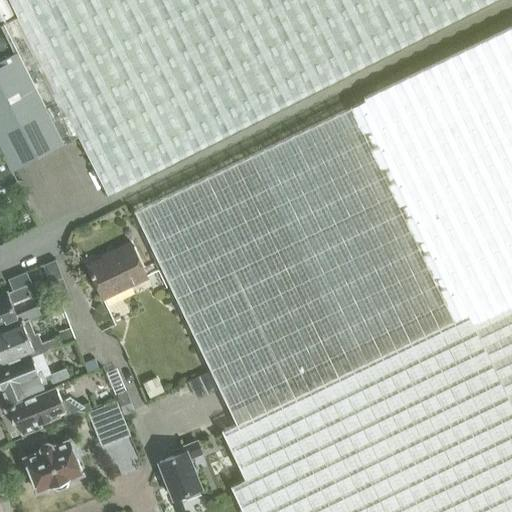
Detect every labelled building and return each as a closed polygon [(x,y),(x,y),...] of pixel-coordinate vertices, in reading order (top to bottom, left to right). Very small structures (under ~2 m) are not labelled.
[(0,25),(0,28),(13,54),(17,52),(64,144),(77,137),(107,195),(195,150),(362,66),(491,0),(6,0),(16,18),(0,25)] [(365,99),(134,210),(211,369),(238,425),(511,292),(511,24),(364,97),(365,99)] [(0,149),(4,158),(11,171),(58,147),(64,144),(17,52),(13,54),(0,60),(0,149)] [(0,189),(14,182),(2,158),(0,159),(0,189)] [(102,299),(147,277),(131,243),(112,252),(113,255),(87,268),(102,299)] [(71,302),(56,264),(55,260),(41,265),(58,308),(71,302)] [(0,324),(18,318),(20,323),(28,320),(41,314),(38,306),(16,315),(12,304),(30,297),(26,286),(30,284),(25,272),(7,280),(11,291),(5,294),(2,291),(0,292),(0,324)] [(511,511),(511,292),(238,425),(222,431),(244,478),(230,485),(243,511),(511,511)] [(0,363),(29,352),(31,357),(41,353),(59,346),(56,337),(42,343),(37,333),(34,334),(28,320),(20,323),(0,331),(0,363)] [(69,327),(57,332),(62,343),(74,338),(69,327)] [(50,374),(41,353),(31,357),(0,369),(0,387),(2,387),(7,402),(69,377),(65,368),(50,374)] [(94,358),(83,363),(87,372),(98,367),(94,358)] [(67,421),(89,412),(92,411),(89,403),(81,406),(69,398),(61,401),(55,386),(9,405),(12,412),(10,425),(25,426),(27,432),(39,428),(37,423),(64,412),(67,421)] [(125,391),(123,392),(116,395),(122,411),(132,408),(125,391)] [(89,412),(102,445),(129,434),(116,401),(92,411),(89,412)] [(201,454),(195,437),(176,444),(179,454),(158,462),(172,499),(200,488),(189,459),(201,454)] [(75,455),(81,453),(75,438),(54,446),(46,442),(41,444),(37,452),(23,458),(29,475),(36,472),(43,490),(51,487),(58,490),(66,487),(67,480),(82,474),(75,455)]
